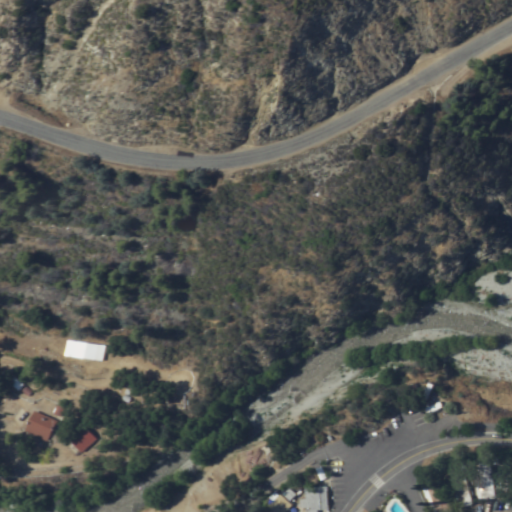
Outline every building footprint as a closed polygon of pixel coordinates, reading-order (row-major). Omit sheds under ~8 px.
[(24,375),(20,379),(25,383),(19,389),(3,376),(11,365),(24,375)] [(445,400),(442,402),(444,406),(436,410),(435,408),(430,411),(428,406),(432,404),(430,400),(442,394),(445,400)] [(57,419),(48,440),(25,429),(35,409),(57,419)] [(97,437),(83,451),(71,440),(85,425),(97,437)] [(484,498),(484,497),(479,497),(475,468),(481,467),(480,462),(493,460),(497,497),(484,498)] [(457,507),(453,483),(452,483),(450,473),(468,470),(474,505),(457,507)] [(511,470),(511,489),(502,490),(502,481),(498,482),(497,471),(511,470)] [(444,478),(454,511),(432,511),(424,484),(444,478)] [(328,484),(330,508),(318,508),(319,511),(307,511),(307,505),(301,506),(301,497),(306,497),(306,486),(328,484)] [(284,511),(264,511),(263,511),(283,492),(286,495),(290,491),(288,490),(291,486),(298,492),(290,500),(293,503),(284,511)]
